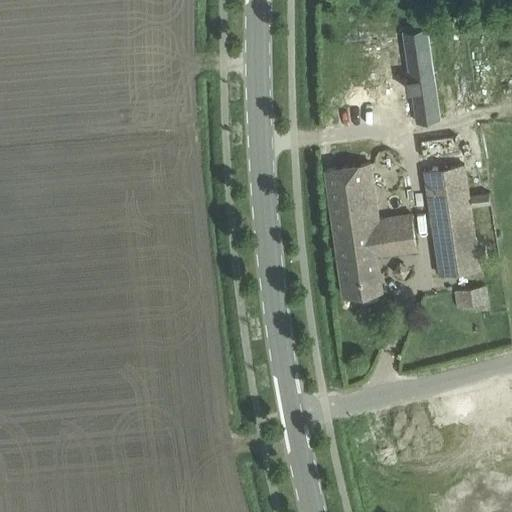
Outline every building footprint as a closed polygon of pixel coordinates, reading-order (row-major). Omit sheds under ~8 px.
[(428,15),(405,18),(417,107),(440,104),(428,15)] [(374,225),(372,216),(379,215),(371,161),(326,167),(335,230),(374,225)] [(465,162),(425,168),(430,206),(431,210),(471,204),(470,196),(465,162)] [(471,204),(431,210),(440,273),(481,267),(472,205),(471,204)] [(335,230),(344,293),(383,287),(378,250),(416,244),(412,215),(415,215),(414,212),(379,217),(379,215),(372,216),(374,225),(335,230)] [(487,283),(446,288),(448,306),(489,301),(487,283)]
